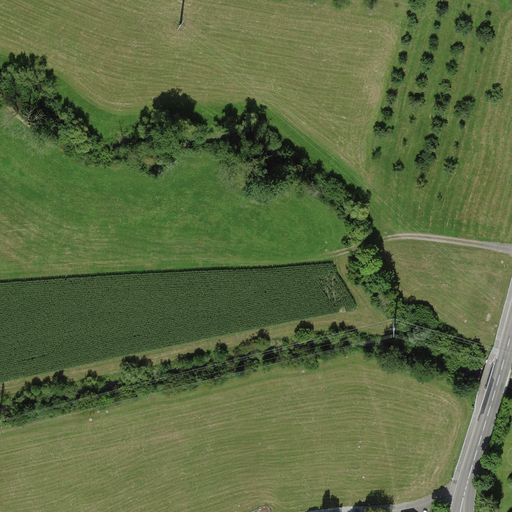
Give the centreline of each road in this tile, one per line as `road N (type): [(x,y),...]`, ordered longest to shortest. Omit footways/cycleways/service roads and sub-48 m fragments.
road 1 (track): [(288,264),(390,237),(511,251)]
road 2 (secondary): [(511,332),(462,511)]
road 3 (track): [(342,511),(465,492)]
